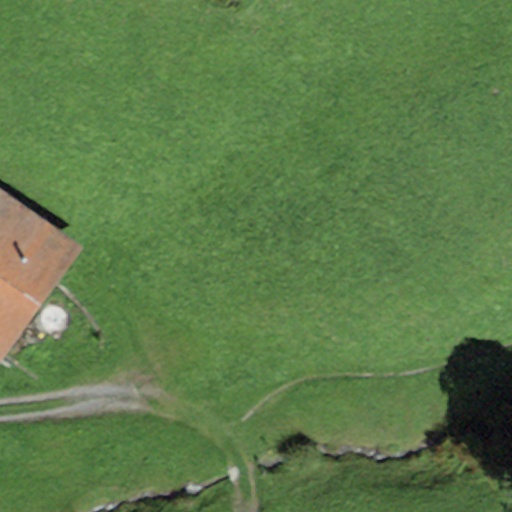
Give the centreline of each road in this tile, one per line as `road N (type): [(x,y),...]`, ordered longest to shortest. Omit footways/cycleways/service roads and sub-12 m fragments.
road 1 (track): [(149,399),(116,287),(121,255),(162,217),(259,158),(406,87),(511,72)]
road 2 (track): [(0,411),(149,399),(210,421),(243,479),(232,511)]
